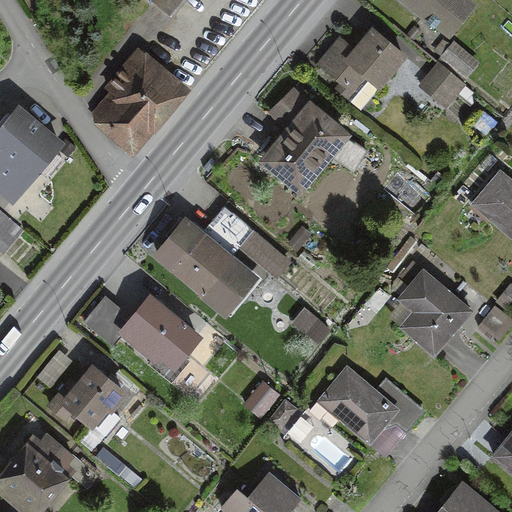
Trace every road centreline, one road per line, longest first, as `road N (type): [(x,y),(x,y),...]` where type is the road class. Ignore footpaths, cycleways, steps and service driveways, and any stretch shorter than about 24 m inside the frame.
road 1 (primary): [(141,193),(302,0)]
road 2 (primary): [(0,362),(141,193)]
road 3 (residential): [(511,355),(380,511)]
road 4 (residential): [(38,57),(105,160),(141,193)]
